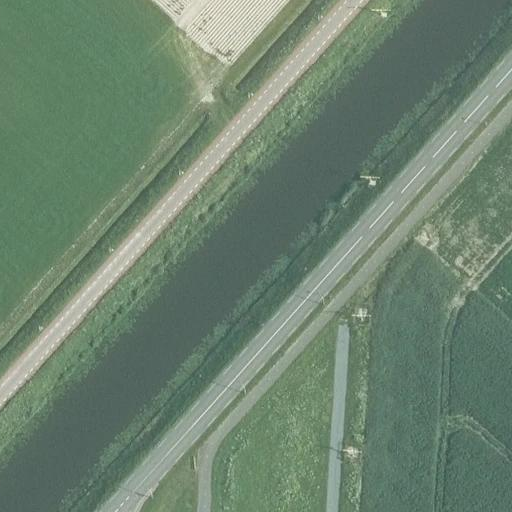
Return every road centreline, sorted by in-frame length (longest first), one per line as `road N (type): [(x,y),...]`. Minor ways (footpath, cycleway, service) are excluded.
road 1 (secondary): [(118,511),(511,72)]
road 2 (tertiary): [(0,401),(359,0)]
